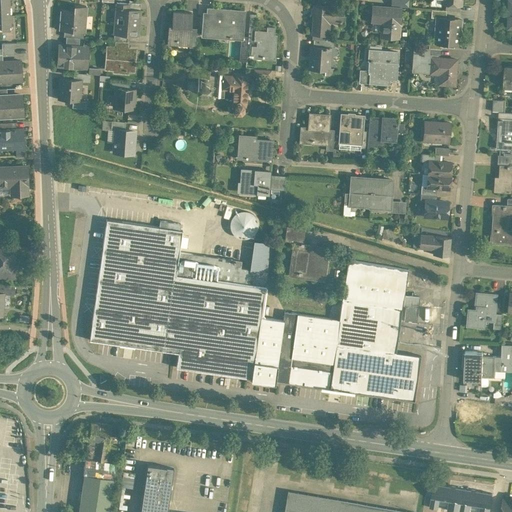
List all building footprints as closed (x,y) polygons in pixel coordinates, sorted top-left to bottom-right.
[(9,0),(0,0),(0,24),(2,24),(10,24),(9,0)] [(129,3),(117,2),(114,34),(127,35),(138,36),(140,9),(128,8),(129,3)] [(342,6),(314,4),(312,33),(326,34),(329,34),(329,26),(327,25),(327,24),(327,20),(341,21),(342,6)] [(86,6),(74,5),(74,11),(62,10),(60,30),(64,30),(84,32),(86,6)] [(401,7),(373,5),(371,21),(382,22),(381,35),(398,37),(401,7)] [(221,37),(223,8),(209,7),(208,16),(204,15),(202,35),(221,37)] [(223,8),(221,37),(241,38),(242,38),(242,37),(244,11),(231,10),(232,9),(223,8)] [(444,10),(431,9),(431,17),(440,17),(446,17),(446,10),(444,10)] [(192,12),(173,11),(172,26),(169,26),(168,43),(177,43),(177,41),(189,42),(190,42),(191,32),(192,12)] [(446,17),(440,17),(438,32),(436,32),(436,41),(436,42),(442,43),(458,44),(460,18),(446,17)] [(255,29),(254,39),(257,39),(257,45),(254,45),(253,53),(262,54),(262,58),(274,59),(276,34),(274,34),(274,27),(267,26),(267,30),(255,29)] [(66,37),(65,45),(79,46),(80,38),(66,37)] [(248,37),(242,37),(242,38),(241,38),(239,60),(246,61),(248,39),(248,37)] [(326,40),(313,39),(313,46),(332,47),(332,40),(326,40)] [(129,42),(115,41),(114,48),(128,49),(129,42)] [(14,42),(2,43),(2,54),(14,54),(14,42)] [(65,45),(61,45),(59,64),(81,66),(83,47),(79,46),(65,45)] [(313,46),(311,45),(309,69),(310,69),(310,68),(319,69),(333,70),(333,67),(328,67),(329,55),(328,55),(328,48),(332,48),(332,47),(313,46)] [(440,57),(440,54),(429,53),(429,48),(428,47),(414,46),(412,71),(429,73),(431,57),(440,57)] [(114,48),(108,48),(106,67),(115,68),(115,70),(127,71),(128,62),(134,62),(135,50),(128,49),(114,48)] [(397,51),(369,49),(368,60),(371,60),(371,70),(370,82),(387,83),(388,77),(394,78),(394,68),(396,68),(397,51)] [(440,57),(431,57),(429,73),(442,74),(442,84),(455,85),(457,59),(440,57)] [(3,61),(0,61),(0,81),(21,80),(20,60),(3,61)] [(271,69),(253,68),(253,75),(271,76),(271,69)] [(371,70),(361,69),(360,81),(370,82),(371,70)] [(248,74),(231,73),(231,76),(223,75),(223,82),(222,89),(233,90),(232,106),(234,106),(234,111),(236,113),(241,114),(244,111),(244,107),(246,107),(248,74)] [(211,87),(209,92),(217,92),(218,81),(218,77),(210,75),(208,80),(210,83),(211,87)] [(73,78),(60,77),(58,99),(73,100),(80,101),(80,100),(81,80),(81,79),(73,78)] [(195,86),(195,90),(197,93),(200,94),(204,95),(207,94),(209,92),(211,87),(210,83),(208,80),(205,79),(202,78),(198,79),(196,82),(195,86)] [(195,86),(196,82),(188,81),(187,89),(195,90),(195,86)] [(134,89),(116,87),(114,107),(132,108),(134,89)] [(22,94),(9,95),(9,94),(7,94),(0,94),(0,116),(24,115),(23,108),(22,94)] [(329,114),(309,112),(308,127),(301,126),(300,138),(312,139),(312,140),(313,140),(313,141),(326,142),(327,142),(328,134),(329,114)] [(363,115),(341,113),(339,141),(361,143),(362,130),(363,115)] [(397,117),(382,116),(382,118),(370,117),(370,115),(369,115),(368,130),(367,147),(373,147),(373,149),(375,149),(375,141),(381,142),(381,139),(395,140),(395,139),(396,123),(397,117)] [(511,117),(499,117),(499,118),(499,127),(498,127),(498,128),(499,128),(498,137),(497,137),(497,138),(498,138),(498,147),(497,147),(497,148),(511,148),(511,117)] [(125,121),(111,120),(110,129),(115,130),(115,129),(124,130),(125,121)] [(450,122),(424,120),(422,139),(449,141),(450,122)] [(403,124),(396,123),(395,139),(402,140),(403,124)] [(16,128),(0,128),(0,148),(16,148),(16,150),(25,149),(25,140),(23,140),(23,127),(16,128)] [(124,130),(115,129),(115,130),(115,142),(114,142),(114,143),(114,151),(133,152),(134,131),(124,130)] [(256,136),(240,134),(239,143),(243,143),(242,157),(271,159),(272,140),(255,139),(256,136)] [(334,134),(328,134),(327,142),(326,142),(326,149),(333,150),(334,134)] [(449,147),(435,146),(434,154),(440,154),(448,155),(449,147)] [(434,154),(422,153),(421,161),(429,161),(439,161),(440,154),(434,154)] [(511,155),(498,154),(498,164),(500,164),(508,164),(511,164),(511,162),(511,155)] [(439,161),(429,161),(428,173),(450,175),(451,162),(439,161)] [(508,164),(500,164),(499,176),(495,176),(494,191),(511,192),(511,180),(511,164),(508,164)] [(26,165),(0,166),(0,185),(11,185),(11,194),(28,193),(26,165)] [(270,171),(242,169),(241,181),(244,182),(243,191),(268,193),(269,187),(269,175),(270,171)] [(450,175),(428,173),(427,186),(437,187),(449,188),(450,175)] [(279,176),(269,175),(269,187),(278,188),(279,176)] [(373,178),(352,176),(350,193),(350,203),(350,204),(370,206),(371,206),(373,178)] [(392,179),(373,178),(371,206),(370,206),(370,207),(390,208),(390,200),(392,179)] [(0,185),(0,197),(11,198),(11,194),(11,185),(0,185)] [(437,187),(427,186),(421,185),(420,193),(436,194),(437,187)] [(390,200),(390,208),(389,212),(405,213),(406,201),(390,200)] [(436,201),(425,200),(424,207),(426,209),(426,215),(447,217),(448,201),(436,201)] [(511,205),(508,205),(494,204),(491,242),(511,242),(511,230),(507,230),(508,215),(511,214),(511,205)] [(241,261),(179,252),(182,229),(179,229),(180,223),(167,221),(166,227),(106,219),(89,339),(178,352),(176,367),(251,377),(252,377),(254,362),(261,317),(267,272),(250,269),(251,265),(246,265),(246,269),(240,268),(241,261)] [(305,228),(287,225),(285,241),(294,242),(303,243),(305,228)] [(450,237),(420,234),(419,246),(434,248),(433,254),(449,255),(450,237)] [(303,243),(294,242),(289,275),(323,280),(328,247),(303,243)] [(8,249),(0,248),(0,276),(8,277),(8,273),(12,273),(14,249),(13,249),(8,249)] [(408,269),(348,259),(342,299),(339,319),(331,318),(284,311),(283,320),(261,317),(254,362),(252,377),(251,377),(251,380),(275,384),(275,380),(414,400),(420,355),(395,351),(401,310),(401,309),(404,295),(408,269)] [(14,285),(0,283),(0,292),(3,292),(2,293),(8,294),(13,294),(14,285)] [(498,293),(477,292),(475,308),(469,308),(467,325),(485,326),(485,317),(494,318),(495,318),(496,313),(498,293)] [(419,296),(404,295),(403,304),(406,304),(404,320),(416,321),(419,296)] [(422,319),(434,320),(436,304),(423,303),(422,319)] [(502,313),(496,313),(495,318),(494,318),(494,327),(501,328),(502,313)] [(511,343),(502,343),(501,356),(501,370),(505,370),(511,370),(511,343)] [(483,351),(465,351),(464,379),(481,380),(481,384),(489,384),(489,376),(495,376),(496,370),(501,370),(501,356),(483,355),(483,351)] [(511,407),(494,405),(493,411),(511,414),(511,418),(511,422),(511,407)] [(477,408),(462,406),(460,421),(475,422),(476,414),(477,408)] [(476,414),(475,422),(488,424),(489,416),(476,414)] [(111,425),(91,422),(88,439),(108,442),(111,425)] [(108,442),(88,439),(83,474),(85,474),(114,478),(116,462),(105,461),(108,442)] [(166,511),(173,467),(147,463),(140,511),(166,511)] [(124,470),(122,485),(133,487),(135,472),(124,470)] [(108,511),(114,478),(85,474),(80,511),(108,511)] [(415,511),(288,490),(283,511),(415,511)] [(511,511),(511,496),(511,499),(504,497),(501,511),(511,511)] [(491,511),(493,501),(479,499),(477,511),(491,511)]
